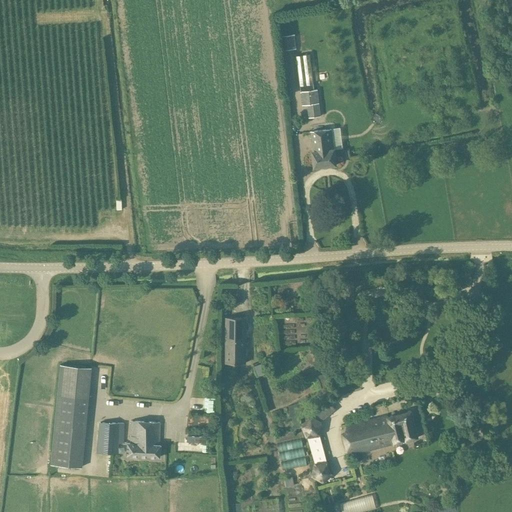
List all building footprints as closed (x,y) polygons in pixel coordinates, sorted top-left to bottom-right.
[(283,50),(296,48),(295,34),(282,35),(283,50)] [(321,116),(319,103),(317,89),(315,90),(311,55),(298,56),(302,92),(301,92),(303,105),(307,105),(309,118),(321,116)] [(332,129),(311,132),(313,151),(312,151),(314,168),(337,165),(335,148),(334,148),(332,129)] [(226,363),(246,363),(246,318),(226,318),(226,363)] [(59,364),(53,425),(85,428),(91,367),(59,364)] [(267,364),(258,364),(259,374),(267,374),(267,364)] [(199,411),(216,412),(216,397),(200,397),(199,411)] [(316,413),(322,421),(336,410),(330,402),(316,413)] [(293,417),(300,415),(297,403),(290,405),(293,417)] [(416,439),(408,411),(386,417),(386,416),(346,427),(354,455),(416,439)] [(329,461),(327,461),(320,436),(321,436),(323,422),(310,416),(301,426),(307,438),(308,438),(315,462),(314,462),(312,477),(324,483),(334,473),(329,461)] [(160,423),(131,422),(130,444),(126,443),(126,456),(159,457),(159,445),(160,423)] [(97,453),(118,454),(118,443),(123,444),(124,424),(99,423),(97,453)] [(207,451),(207,436),(186,435),(186,443),(176,442),(176,450),(207,451)] [(280,447),(285,469),(307,465),(302,442),(280,447)] [(340,503),(342,511),(363,511),(376,509),(372,494),(340,503)]
